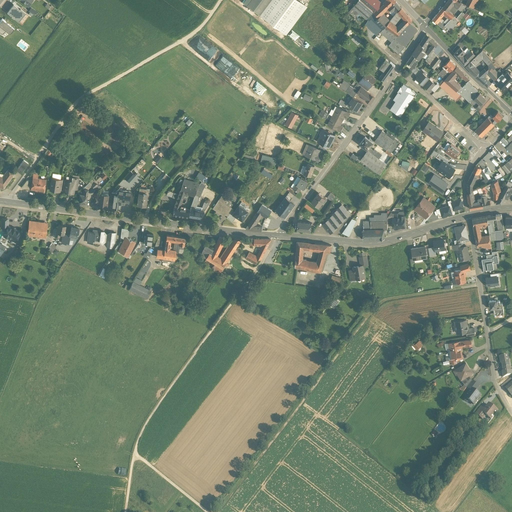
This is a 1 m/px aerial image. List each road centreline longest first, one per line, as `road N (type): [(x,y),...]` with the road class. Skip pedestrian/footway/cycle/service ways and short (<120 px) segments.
road 1 (track): [(480,284),(378,305),(217,511)]
road 2 (track): [(275,236),(142,429),(126,511)]
road 3 (track): [(222,0),(199,31),(73,104),(11,202)]
road 4 (secondary): [(280,236),(0,200)]
road 5 (residential): [(395,68),(280,236)]
road 6 (residential): [(468,215),(496,384),(511,411)]
road 7 (secondary): [(468,215),(376,243),(280,236)]
road 8 (residential): [(511,115),(423,27)]
road 9 (residential): [(395,68),(485,150)]
